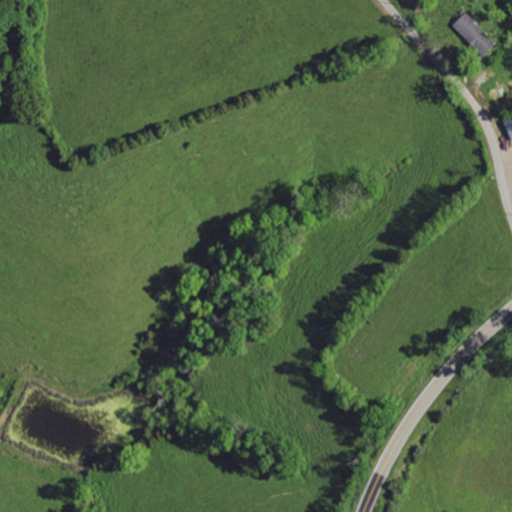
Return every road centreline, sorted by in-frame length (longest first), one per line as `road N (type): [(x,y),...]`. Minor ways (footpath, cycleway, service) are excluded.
road 1 (primary): [(365,511),(412,414),(450,366),(511,312)]
road 2 (residential): [(511,209),(480,110),(383,0)]
